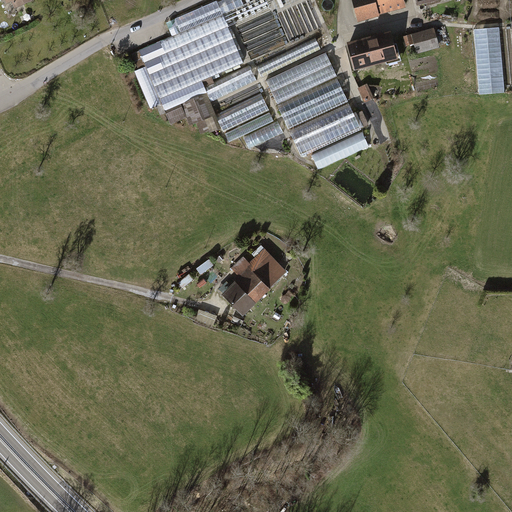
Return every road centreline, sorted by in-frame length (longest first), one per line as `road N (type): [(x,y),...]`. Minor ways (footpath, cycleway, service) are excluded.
road 1 (track): [(0,259),(230,312)]
road 2 (residential): [(194,0),(0,100)]
